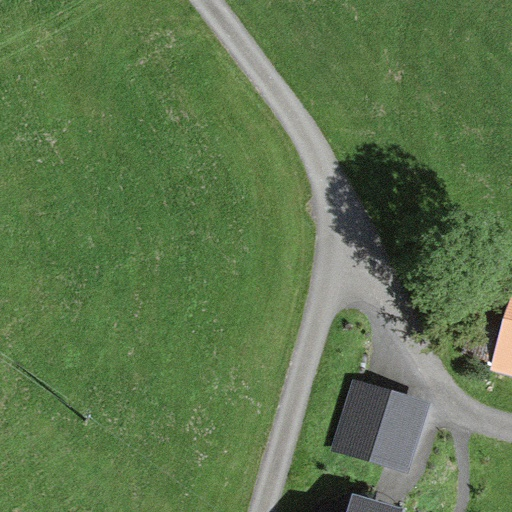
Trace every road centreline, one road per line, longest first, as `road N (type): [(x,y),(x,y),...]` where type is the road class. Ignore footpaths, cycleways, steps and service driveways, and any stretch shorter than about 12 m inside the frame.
road 1 (track): [(262,511),(352,216),(297,120),(206,0)]
road 2 (track): [(511,428),(467,413),(452,398),(352,216)]
